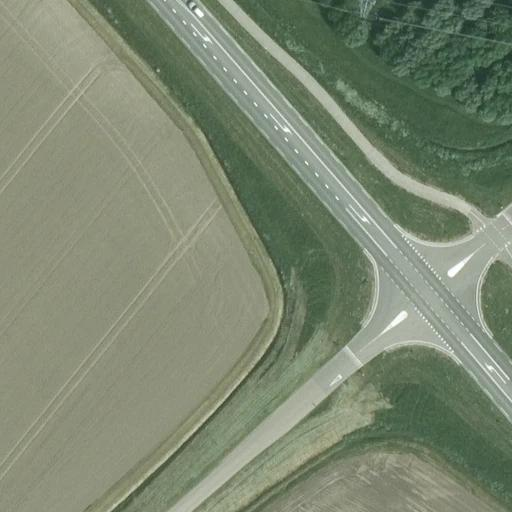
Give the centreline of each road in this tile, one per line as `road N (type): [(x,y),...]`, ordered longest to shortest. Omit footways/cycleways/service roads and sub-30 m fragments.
road 1 (primary): [(434,288),(178,0)]
road 2 (unclassified): [(172,511),(434,288)]
road 3 (primary): [(511,384),(434,288)]
